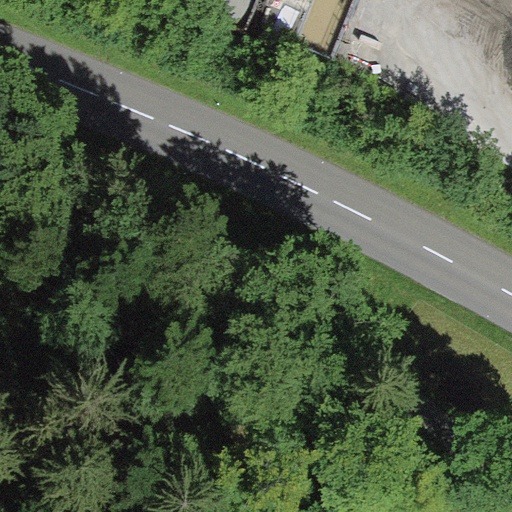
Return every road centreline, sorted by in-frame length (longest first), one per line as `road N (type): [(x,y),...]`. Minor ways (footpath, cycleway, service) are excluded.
road 1 (track): [(511,482),(398,384),(53,166),(0,144)]
road 2 (tertiary): [(511,299),(285,178),(0,55)]
